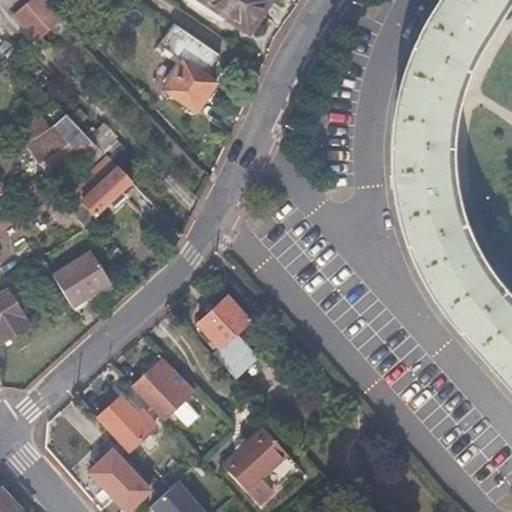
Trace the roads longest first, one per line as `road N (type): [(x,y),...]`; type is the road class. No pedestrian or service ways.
road 1 (residential): [(328,0),(301,39),(213,234),(2,434)]
road 2 (residential): [(511,428),(372,269),(373,134),(419,0)]
